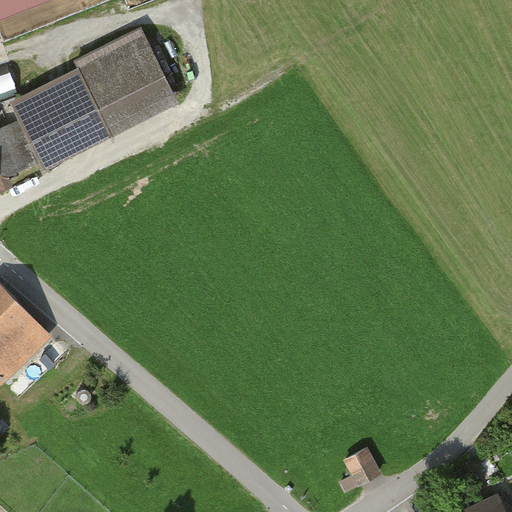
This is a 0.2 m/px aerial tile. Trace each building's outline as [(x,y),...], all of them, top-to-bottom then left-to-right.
[(0,0),(0,8),(20,0),(0,0)] [(165,100),(135,40),(2,105),(8,117),(0,121),(0,186),(2,185),(0,180),(0,170),(29,156),(33,164),(165,100)] [(0,90),(19,83),(12,66),(0,70),(0,90)] [(0,379),(43,335),(0,292),(0,379)] [(374,471),(363,451),(343,463),(354,482),(374,471)] [(501,511),(495,500),(471,511),(501,511)]
